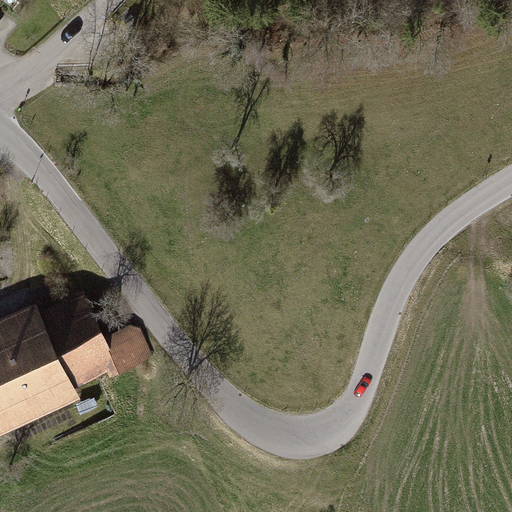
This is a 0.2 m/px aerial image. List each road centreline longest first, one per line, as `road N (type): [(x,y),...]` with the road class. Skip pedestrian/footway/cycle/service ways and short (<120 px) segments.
road 1 (tertiary): [(0,131),(47,176),(234,409),(302,444),(346,426),(409,270),(444,225),(511,180)]
road 2 (unclassified): [(110,0),(0,108)]
